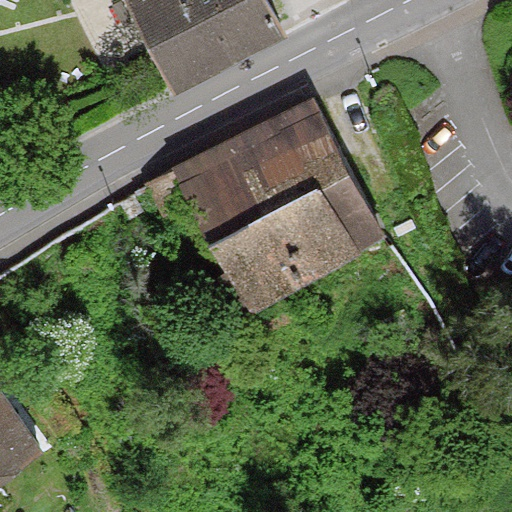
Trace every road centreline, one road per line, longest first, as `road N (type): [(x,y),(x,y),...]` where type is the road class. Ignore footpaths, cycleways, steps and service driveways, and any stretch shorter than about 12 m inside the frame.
road 1 (unclassified): [(0,214),(323,45)]
road 2 (residential): [(323,45),(387,192),(483,365)]
